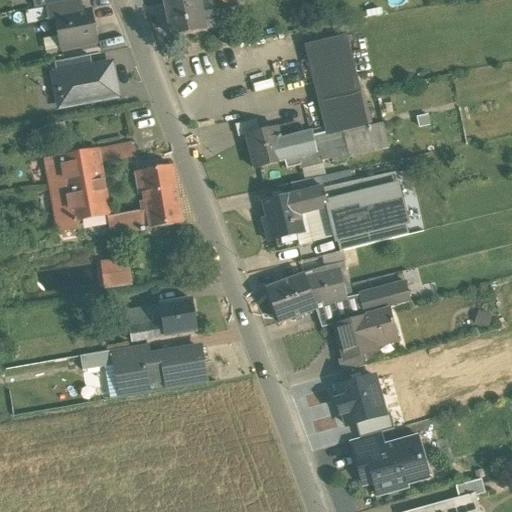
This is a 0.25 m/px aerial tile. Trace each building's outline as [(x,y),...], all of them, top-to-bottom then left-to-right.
[(68,4),(67,0),(33,0),(36,9),(45,8),(68,4)] [(197,0),(174,0),(164,2),(172,38),(204,31),(201,15),(197,0)] [(211,0),(199,0),(201,10),(213,8),(211,0)] [(45,8),(47,22),(57,21),(57,20),(84,15),(81,2),(68,4),(45,8)] [(230,9),(201,15),(204,31),(233,25),(230,9)] [(84,15),(57,20),(57,21),(60,38),(63,51),(98,44),(92,13),(84,15)] [(345,36),(304,46),(317,100),(359,92),(345,36)] [(60,38),(44,41),(47,54),(63,51),(60,38)] [(55,63),(57,75),(92,69),(90,57),(55,63)] [(57,75),(53,76),(59,108),(117,98),(111,66),(92,69),(57,75)] [(359,92),(317,100),(325,133),(326,133),(327,136),(367,126),(359,92)] [(382,124),(368,128),(374,152),(388,148),(382,124)] [(311,137),(302,139),(299,128),(289,131),(288,126),(277,129),(286,162),(285,162),(287,170),(298,167),(299,171),(322,165),(322,161),(319,152),(315,153),(311,137)] [(367,126),(327,136),(332,159),(332,163),(374,152),(368,128),(367,126)] [(277,128),(246,136),(254,170),(285,162),(286,162),(277,129),(277,128)] [(325,133),(311,137),(315,153),(319,152),(322,161),(332,159),(327,136),(326,133),(325,133)] [(132,146),(96,153),(98,164),(134,158),(132,146)] [(96,153),(63,159),(64,162),(68,186),(75,219),(107,214),(98,164),(96,153)] [(64,162),(45,165),(49,190),(68,186),(64,162)] [(172,168),(141,173),(147,211),(150,228),(181,223),(172,168)] [(394,174),(348,184),(323,190),(327,206),(326,206),(331,224),(332,224),(339,253),(340,252),(358,248),(408,235),(394,174)] [(320,178),(290,184),(293,195),(294,195),(322,189),(320,178)] [(68,186),(49,190),(57,231),(76,228),(75,219),(68,186)] [(322,189),(294,195),(298,214),(326,206),(327,206),(323,190),(323,189),(322,189)] [(293,195),(262,202),(267,224),(263,224),(268,243),(276,241),(278,253),(298,248),(295,236),(303,234),(298,214),(294,195),(293,195)] [(147,211),(112,217),(113,219),(108,220),(110,235),(150,228),(147,211)] [(358,248),(340,252),(343,264),(344,266),(361,261),(358,248)] [(339,253),(322,257),(325,269),(343,264),(340,252),(339,253)] [(100,265),(103,290),(130,286),(127,261),(100,265)] [(340,272),(312,278),(311,273),(303,276),(310,293),(343,285),(342,280),(340,272)] [(303,276),(265,290),(272,307),(310,293),(303,276)] [(405,283),(358,296),(364,316),(410,304),(405,283)] [(343,285),(310,293),(315,306),(346,299),(345,294),(343,287),(343,285)] [(310,293),(272,307),(278,324),(315,311),(316,310),(315,306),(310,293)] [(350,293),(345,294),(346,299),(315,306),(316,310),(315,311),(321,328),(364,316),(358,296),(351,298),(350,293)] [(152,324),(128,328),(129,333),(131,343),(196,332),(191,300),(150,307),(152,324)] [(389,311),(334,325),(343,359),(344,360),(363,354),(375,351),(373,342),(395,336),(392,324),(393,324),(392,320),(391,320),(389,311)] [(98,330),(86,332),(88,341),(100,339),(98,330)] [(146,346),(111,352),(113,366),(119,365),(118,363),(148,357),(146,346)] [(148,357),(118,363),(119,365),(125,399),(148,395),(146,383),(165,379),(167,391),(203,386),(199,364),(202,364),(199,349),(148,357)] [(363,354),(344,360),(343,359),(337,361),(340,374),(366,367),(363,354)] [(385,415),(374,377),(336,388),(339,401),(336,401),(340,415),(343,414),(347,426),(355,424),(385,416),(385,415)] [(385,416),(355,424),(360,439),(394,430),(390,414),(385,415),(385,416)] [(380,434),(350,442),(357,467),(363,465),(387,458),(383,446),(380,434)] [(414,437),(383,446),(387,458),(363,465),(366,476),(364,477),(367,485),(373,483),(375,492),(388,489),(389,493),(405,488),(404,484),(420,480),(416,463),(421,462),(414,437)] [(480,481),(454,488),(458,499),(458,501),(474,497),(483,494),(480,481)] [(458,499),(411,511),(478,511),(474,497),(458,501),(458,499)]
